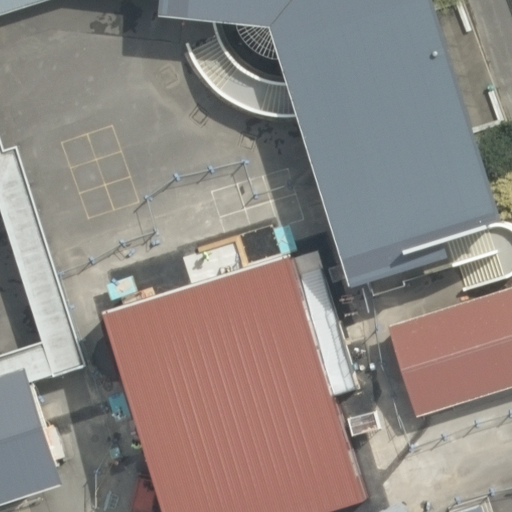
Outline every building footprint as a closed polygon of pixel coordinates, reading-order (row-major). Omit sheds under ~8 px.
[(0,0),(0,15),(50,0),(0,0)] [(158,0),(157,15),(267,27),(350,284),(445,253),(441,241),(504,221),(437,7),(435,0),(158,0)] [(481,511),(478,503),(449,511),(35,511),(122,485),(15,146),(2,150),(0,144),(0,211),(41,342),(0,354),(0,371),(22,365),(27,380),(51,373),(79,463),(55,470),(59,481),(0,499),(0,511),(481,511)] [(477,339),(463,292),(360,323),(374,370),(477,339)] [(0,499),(59,481),(55,470),(27,380),(22,365),(0,371),(0,499)]
